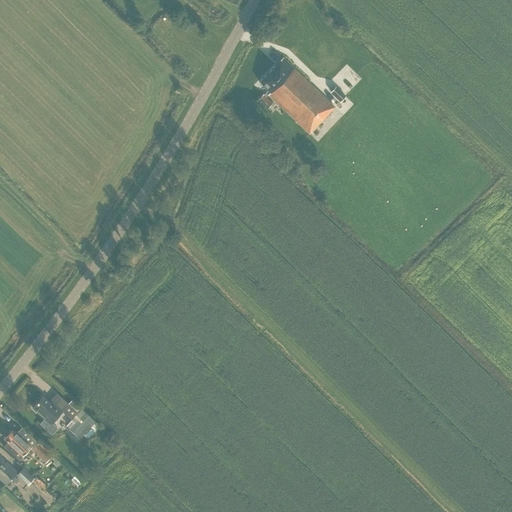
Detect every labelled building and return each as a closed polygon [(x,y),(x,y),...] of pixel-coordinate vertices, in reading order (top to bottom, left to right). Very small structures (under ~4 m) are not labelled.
[(334,107),(295,70),(282,58),(259,82),(268,90),(263,95),(262,94),(261,96),(260,95),(258,98),(258,99),(257,100),(266,109),(272,103),(266,97),(268,94),(309,134),(334,107)] [(330,92),(340,101),(345,96),(335,87),(330,92)] [(360,127),(348,140),(361,152),(373,139),(360,127)] [(43,396),(32,408),(44,418),(39,424),(52,435),(57,428),(51,423),(62,411),(71,420),(66,426),(80,438),(95,421),(81,409),(78,412),(64,400),(58,407),(54,404),(53,406),(43,396)] [(38,442),(24,429),(19,435),(12,429),(4,439),(7,442),(3,446),(18,460),(30,448),(46,462),(52,456),(37,443),(38,442)] [(4,460),(0,456),(0,479),(6,484),(11,478),(15,483),(18,480),(14,475),(17,471),(6,461),(5,463),(3,461),(4,460)] [(17,474),(27,484),(33,478),(23,468),(17,474)]
